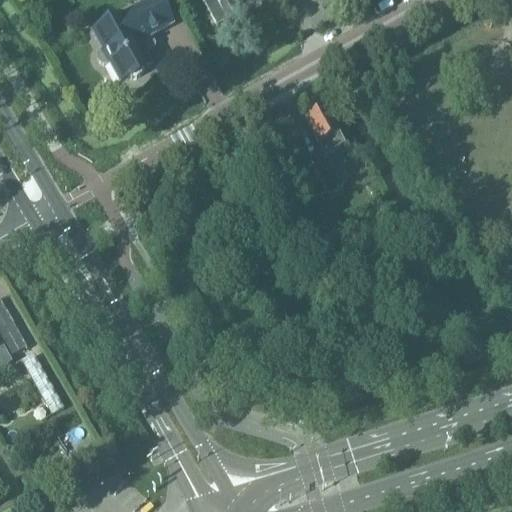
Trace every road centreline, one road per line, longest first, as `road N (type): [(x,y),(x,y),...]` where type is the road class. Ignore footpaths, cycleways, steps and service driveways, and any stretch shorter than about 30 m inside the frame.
road 1 (unclassified): [(116,174),(426,0)]
road 2 (secondary): [(237,507),(59,205)]
road 3 (secondary): [(33,220),(88,295),(217,511)]
road 4 (tertiary): [(511,406),(268,482),(237,507)]
road 5 (tertiary): [(318,510),(511,444)]
